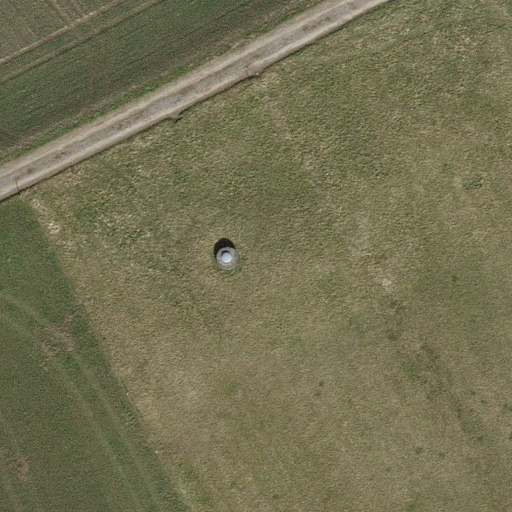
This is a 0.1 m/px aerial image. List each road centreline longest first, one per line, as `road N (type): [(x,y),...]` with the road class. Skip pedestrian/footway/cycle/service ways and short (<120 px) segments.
road 1 (track): [(245,63),(503,511)]
road 2 (track): [(0,186),(362,0)]
